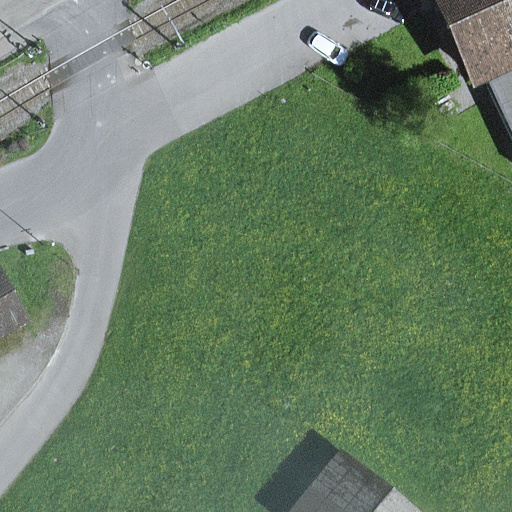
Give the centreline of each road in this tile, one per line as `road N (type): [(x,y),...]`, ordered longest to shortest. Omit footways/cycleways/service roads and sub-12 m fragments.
road 1 (residential): [(101,131),(345,0)]
road 2 (residential): [(83,0),(101,131)]
